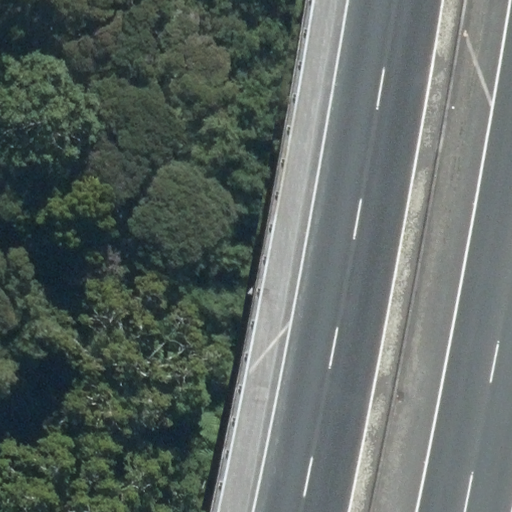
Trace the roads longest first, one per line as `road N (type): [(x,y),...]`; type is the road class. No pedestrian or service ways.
road 1 (motorway): [(290,511),(378,0)]
road 2 (motorway): [(511,125),(442,511)]
